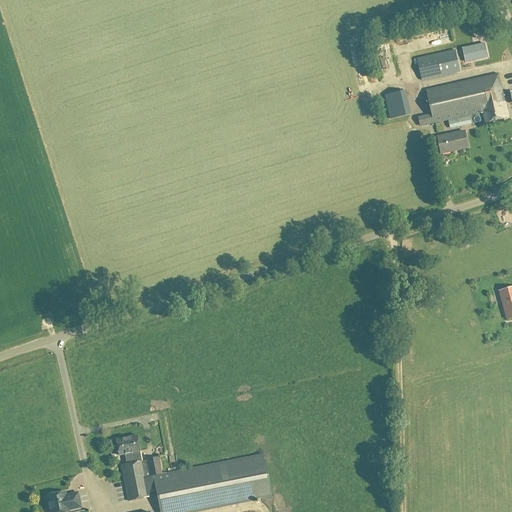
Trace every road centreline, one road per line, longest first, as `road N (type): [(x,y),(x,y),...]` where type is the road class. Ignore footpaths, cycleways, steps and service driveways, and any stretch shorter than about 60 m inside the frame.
road 1 (unclassified): [(511,188),(0,358)]
road 2 (track): [(401,511),(389,230)]
